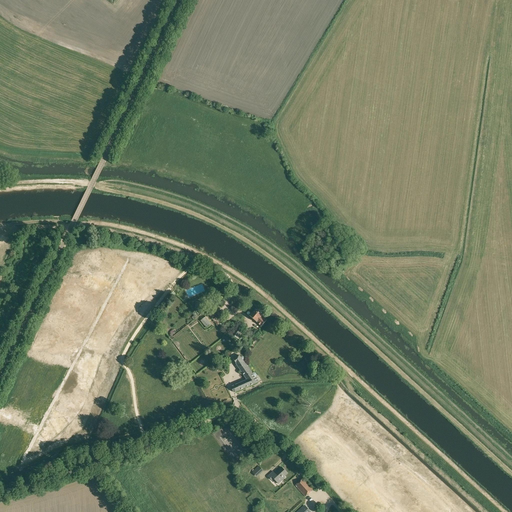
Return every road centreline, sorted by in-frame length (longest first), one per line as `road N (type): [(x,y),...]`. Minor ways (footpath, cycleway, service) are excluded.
road 1 (track): [(511,470),(263,248),(157,198),(92,181)]
road 2 (tertiary): [(0,371),(180,0)]
road 3 (track): [(72,223),(128,228),(211,259),(333,356)]
road 4 (track): [(341,511),(270,433),(233,407)]
